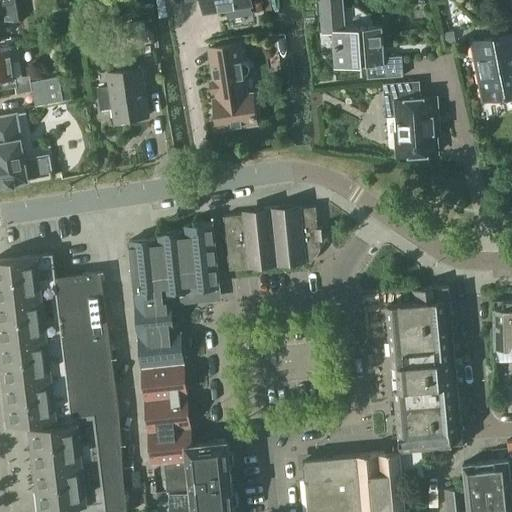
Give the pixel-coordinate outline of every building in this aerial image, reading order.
[(0,0),(0,23),(18,21),(14,0),(0,0)] [(184,0),(185,3),(186,2),(185,0),(202,0),(204,13),(252,5),(250,0),(184,0)] [(346,28),(343,0),(319,0),(322,33),(332,32),(335,67),(367,64),(368,78),(403,75),(402,55),(385,56),(383,25),(346,28)] [(511,0),(504,0),(501,1),(502,14),(511,12),(511,0)] [(511,31),(472,39),(483,99),(511,93),(511,31)] [(247,73),(248,69),(248,65),(245,63),(241,61),(238,42),(209,47),(217,98),(213,99),(218,129),(256,123),(252,93),(246,93),(243,75),(247,73)] [(0,88),(16,86),(11,61),(19,59),(17,47),(0,49),(0,88)] [(109,86),(97,88),(100,108),(113,106),(114,120),(120,119),(120,121),(131,120),(131,117),(148,115),(141,67),(136,68),(134,56),(122,57),(124,69),(107,72),(109,86)] [(30,75),(15,78),(15,81),(16,86),(17,92),(33,89),(36,106),(64,101),(61,81),(60,77),(31,81),(30,75)] [(383,83),(385,117),(397,116),(400,155),(436,152),(432,96),(420,97),(419,80),(383,83)] [(0,183),(6,183),(6,185),(16,183),(16,181),(61,172),(61,171),(51,173),(48,155),(24,159),(21,145),(16,114),(15,113),(0,116),(0,183)] [(222,215),(228,269),(310,261),(319,251),(318,239),(324,239),(323,227),(317,227),(314,206),(279,210),(278,205),(264,207),(265,211),(222,215)] [(157,237),(129,240),(139,334),(174,330),(171,304),(171,300),(220,295),(218,274),(216,251),(213,222),(184,225),(184,230),(157,232),(156,232),(157,237)] [(53,252),(0,258),(0,337),(10,424),(37,421),(37,426),(31,426),(41,510),(49,509),(49,511),(127,511),(125,484),(124,473),(124,471),(124,461),(119,413),(101,270),(56,276),(53,252)] [(388,304),(401,449),(463,444),(448,285),(422,287),(414,287),(415,301),(388,304)] [(511,298),(493,299),(494,348),(495,362),(511,361),(511,298)] [(174,330),(139,334),(142,367),(183,362),(181,342),(176,343),(174,330)] [(183,362),(142,367),(145,398),(181,395),(179,384),(185,383),(183,362)] [(181,395),(145,398),(149,431),(184,427),(190,427),(188,406),(182,407),(181,395)] [(184,427),(149,431),(152,463),(165,462),(185,460),(183,443),(186,443),(184,427)] [(186,443),(183,443),(185,460),(188,488),(188,494),(190,511),(235,511),(234,502),(233,490),(230,461),(229,449),(228,438),(194,442),(186,443)] [(313,457),(303,458),(304,468),(305,479),(306,479),(308,511),(406,511),(403,472),(400,450),(384,451),(333,456),(326,456),(323,456),(316,457),(313,457)] [(464,463),(463,463),(467,510),(469,509),(479,508),(486,508),(488,507),(488,511),(493,511),(493,507),(502,506),(511,504),(511,486),(509,458),(508,458),(478,461),(464,463)] [(185,460),(165,462),(167,490),(188,488),(185,460)] [(133,461),(124,461),(124,471),(134,470),(133,461)] [(139,471),(124,473),(125,484),(140,483),(139,471)] [(467,511),(467,510),(465,487),(445,489),(447,511),(467,511)] [(169,511),(190,511),(188,494),(170,494),(169,511)]
